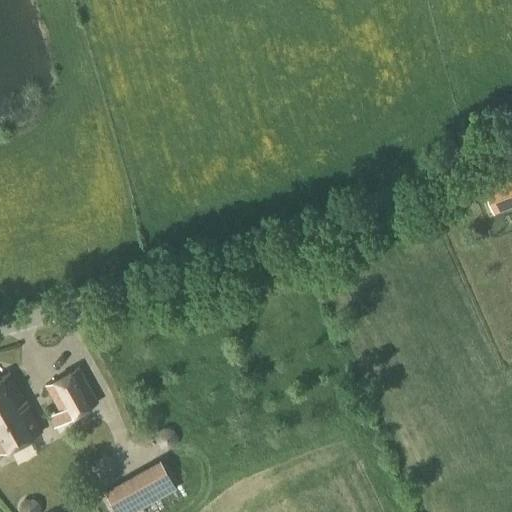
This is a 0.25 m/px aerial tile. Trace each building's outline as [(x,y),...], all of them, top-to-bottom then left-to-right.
[(511,178),(485,189),(486,191),(493,211),(511,204),(511,178)] [(62,421),(97,402),(78,366),(42,385),(62,421)] [(0,453),(40,432),(9,373),(0,377),(0,453)] [(114,511),(131,511),(174,488),(158,459),(102,490),(114,511)] [(103,480),(121,471),(116,460),(97,469),(103,480)]
